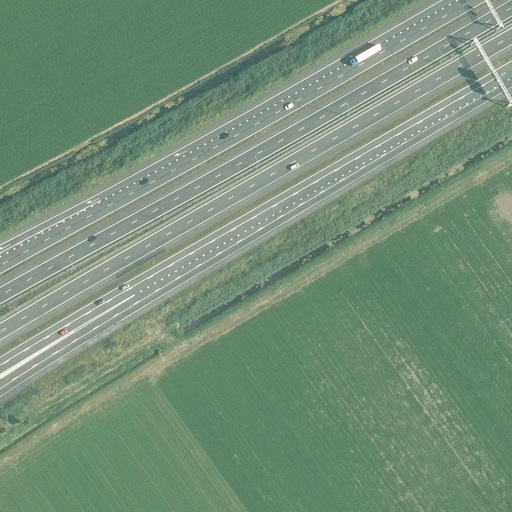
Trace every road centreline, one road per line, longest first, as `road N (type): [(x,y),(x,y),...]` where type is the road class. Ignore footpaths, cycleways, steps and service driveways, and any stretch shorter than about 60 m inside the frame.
road 1 (motorway): [(0,332),(511,36)]
road 2 (motorway): [(511,7),(0,295)]
road 3 (motorway): [(473,0),(0,265)]
road 4 (motorway): [(130,288),(511,67)]
road 5 (motorway): [(0,389),(73,341),(130,288)]
road 6 (motorway): [(0,365),(130,288)]
